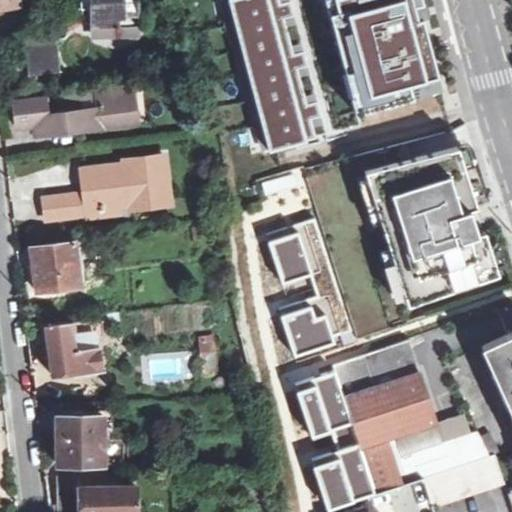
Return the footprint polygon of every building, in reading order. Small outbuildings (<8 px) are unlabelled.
[(80,0),(80,8),(90,8),(91,30),(124,29),(140,28),(139,0),(80,0)] [(338,144),(300,0),(221,0),(264,163),(338,144)] [(463,107),(434,0),(321,0),(358,135),(463,107)] [(58,71),(58,38),(26,40),(27,74),(58,71)] [(131,83),(107,85),(92,87),(93,108),(44,113),(43,97),(13,101),(16,121),(17,133),(32,131),(33,137),(128,125),(125,107),(133,105),(131,83)] [(128,125),(135,125),(133,105),(125,107),(128,125)] [(476,208),(456,144),(408,158),(357,174),(399,311),(499,281),(484,231),(476,234),(474,226),(471,218),(469,210),(476,208)] [(87,215),(87,209),(120,205),(130,204),(130,209),(170,205),(165,158),(82,168),(85,192),(78,193),(43,197),(44,203),(46,220),(87,215)] [(87,215),(88,218),(121,214),(120,205),(87,209),(87,215)] [(277,308),(295,362),(357,342),(314,216),(264,232),(282,285),(310,275),(317,294),(277,308)] [(195,222),(197,236),(209,236),(206,221),(195,222)] [(76,241),(78,256),(83,255),(87,255),(85,240),(76,241)] [(76,241),(32,247),(37,291),(79,286),(79,281),(85,280),(84,270),(83,255),(78,256),(76,241)] [(46,325),(53,375),(102,369),(101,361),(99,338),(104,338),(102,318),(88,320),(46,325)] [(511,332),(482,346),(502,390),(499,392),(502,400),(506,399),(511,411),(511,332)] [(200,355),(216,352),(213,333),(197,335),(200,355)] [(408,338),(333,364),(375,492),(423,476),(489,454),(479,435),(476,428),(464,432),(442,440),(436,420),(413,352),(408,338)] [(460,365),(456,356),(443,361),(448,371),(460,365)] [(326,508),(375,492),(333,364),(290,378),(310,437),(330,430),(336,447),(309,456),(326,508)] [(57,437),(102,438),(101,422),(101,412),(81,413),(81,407),(62,408),(62,412),(57,413),(57,437)] [(464,432),(457,413),(436,420),(442,440),(464,432)] [(489,454),(493,453),(499,451),(489,430),(479,435),(489,454)] [(57,437),(57,462),(63,462),(63,466),(82,466),(82,462),(101,462),(101,453),(102,438),(57,437)] [(504,484),(493,453),(489,454),(423,476),(431,501),(433,507),(504,484)] [(60,493),(59,508),(77,509),(79,486),(80,473),(61,473),(60,493)] [(77,509),(77,511),(135,511),(137,491),(79,486),(77,509)]
